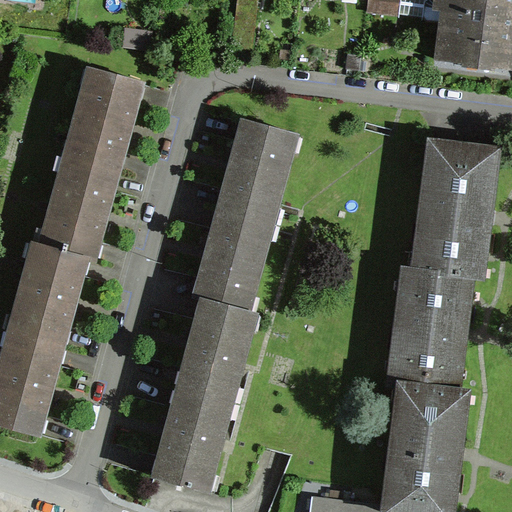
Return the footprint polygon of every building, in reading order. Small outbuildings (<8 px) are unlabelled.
[(400,14),(400,0),(369,0),(369,12),(400,14)] [(511,73),(511,0),(441,0),(433,63),(511,73)] [(92,255),(144,83),(92,67),(41,240),(92,255)] [(262,312),(308,131),(246,115),(200,297),(262,312)] [(491,279),(508,147),(430,137),(412,269),(480,278),(491,279)] [(92,255),(41,240),(0,376),(0,421),(39,433),(92,255)] [(466,383),(480,278),(412,269),(402,268),(388,373),(402,374),(466,383)] [(262,312),(200,297),(154,479),(216,495),(262,312)] [(466,383),(402,374),(385,502),(383,511),(462,511),(479,385),(466,383)] [(383,511),(385,502),(311,492),(308,511),(383,511)]
